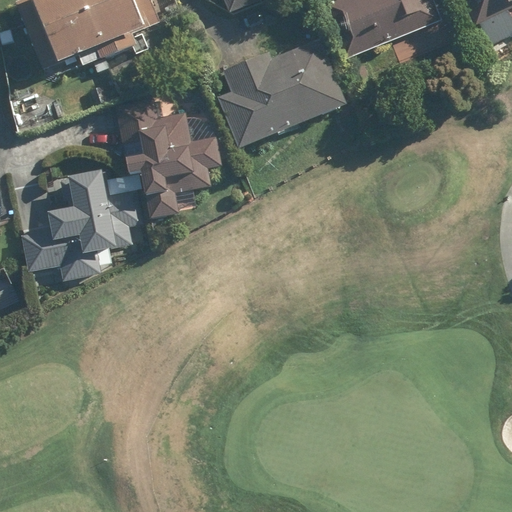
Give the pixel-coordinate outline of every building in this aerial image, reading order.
[(34,0),(19,6),(45,73),(168,25),(158,0),(34,0)] [(230,0),(235,12),(263,0),(230,0)] [(343,0),(331,5),(355,63),(449,24),(439,0),(343,0)] [(511,0),(476,0),(499,49),(511,42),(511,0)] [(274,55),(230,73),(238,92),(223,99),(243,148),(352,104),(326,41),(276,61),(274,55)] [(372,61),(349,70),(362,100),(385,90),(372,61)] [(158,100),(122,109),(139,177),(148,175),(159,221),(184,214),(176,182),(211,174),(212,181),(234,176),(224,136),(196,143),(188,111),(163,117),(158,100)] [(116,171),(60,182),(66,211),(53,214),(57,232),(29,238),(36,275),(68,269),(71,285),(110,277),(107,267),(123,264),(121,252),(142,248),(139,229),(151,227),(143,187),(120,191),(116,171)] [(0,315),(25,303),(0,250),(0,315)]
